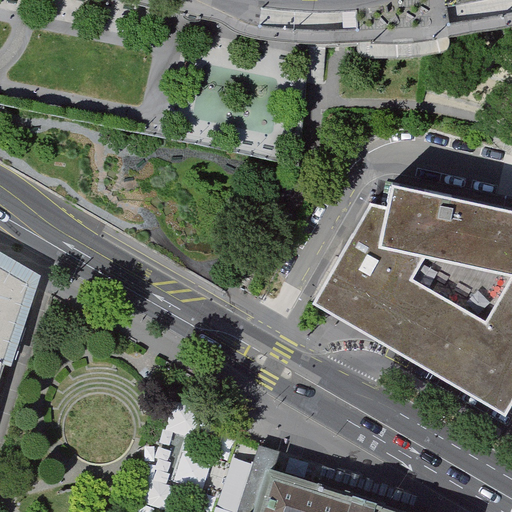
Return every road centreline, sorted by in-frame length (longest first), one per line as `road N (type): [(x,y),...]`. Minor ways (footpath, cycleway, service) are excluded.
road 1 (residential): [(511,180),(416,157),(386,159),(358,174),(254,351)]
road 2 (primary): [(0,203),(254,351)]
road 3 (primary): [(254,351),(500,493)]
